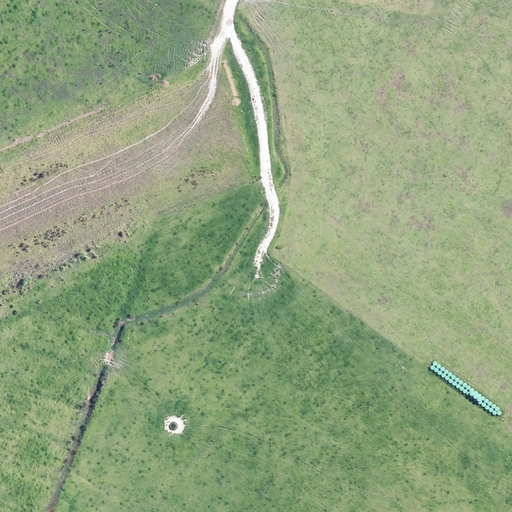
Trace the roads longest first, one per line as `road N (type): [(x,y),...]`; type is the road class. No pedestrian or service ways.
road 1 (track): [(248,298),(275,210),(250,76),(226,18)]
road 2 (track): [(136,175),(171,153),(198,120),(232,0)]
